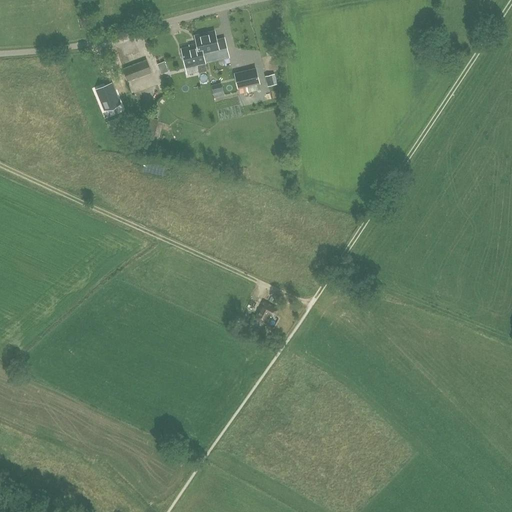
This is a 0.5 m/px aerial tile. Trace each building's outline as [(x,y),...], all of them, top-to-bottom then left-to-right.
[(81,27),(90,25),(87,14),(78,17),(81,27)] [(195,36),(196,44),(189,45),(189,47),(181,49),(186,68),(195,65),(197,66),(199,73),(207,71),(205,63),(217,60),(215,53),(226,51),(224,39),(220,40),(220,42),(216,43),(214,32),(195,36)] [(146,60),(123,69),(127,81),(150,72),(146,60)] [(158,73),(166,71),(163,60),(155,62),(158,73)] [(238,87),(259,82),(256,69),(235,74),(238,87)] [(274,85),(272,74),(266,76),(268,86),(274,85)] [(219,82),(208,85),(212,98),(223,95),(219,82)] [(119,103),(111,84),(97,90),(105,109),(119,103)] [(157,123),(141,120),(137,139),(153,142),(157,123)] [(255,318),(264,323),(269,314),(273,316),(277,309),(264,302),(255,318)]
